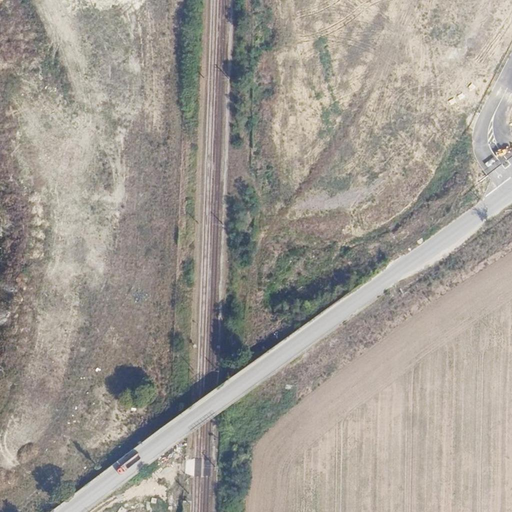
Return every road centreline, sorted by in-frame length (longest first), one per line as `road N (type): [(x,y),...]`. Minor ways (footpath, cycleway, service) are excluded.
road 1 (unclassified): [(511,190),(229,393)]
road 2 (unclassified): [(68,511),(229,393)]
